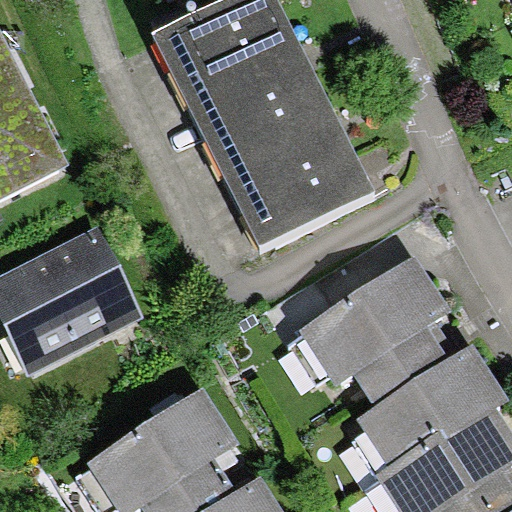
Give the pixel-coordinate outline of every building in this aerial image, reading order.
[(371,194),(270,0),(235,0),(191,22),(148,45),(257,253),(371,194)] [(179,0),(191,22),(235,0),(179,0)] [(0,76),(0,202),(53,174),(0,76)] [(82,241),(0,287),(0,337),(21,375),(125,317),(82,241)] [(433,327),(402,279),(283,354),(310,396),(329,384),(332,390),(350,379),(363,399),(424,359),(412,340),(433,327)] [(364,437),(346,448),(374,492),(483,423),(496,415),(463,364),(438,380),(424,359),(363,399),(375,418),(359,429),(364,437)] [(229,459),(190,401),(88,468),(117,511),(147,511),(206,474),(229,459)] [(511,472),(511,468),(483,423),(374,492),(363,498),(371,511),(491,511),(505,503),(493,484),(511,472)] [(231,511),(206,474),(147,511),(231,511)] [(267,511),(258,498),(237,511),(267,511)] [(510,511),(505,503),(491,511),(510,511)]
